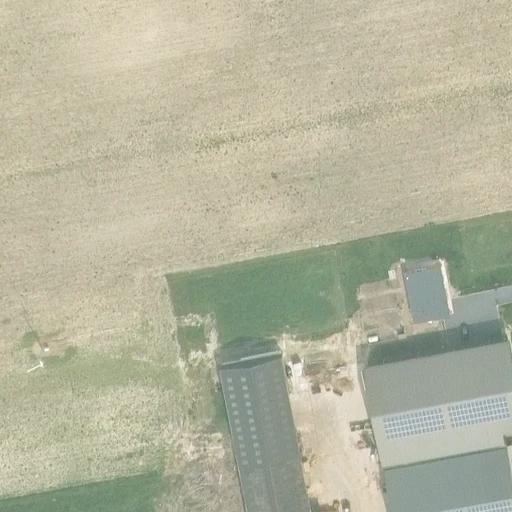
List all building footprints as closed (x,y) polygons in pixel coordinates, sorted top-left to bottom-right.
[(441,263),(404,270),(414,319),(450,312),(441,263)] [(448,346),(368,361),(386,465),(395,511),(511,511),(511,478),(505,443),(503,428),(511,425),(511,365),(507,336),(502,336),(448,346)] [(240,462),(299,449),(283,350),(220,360),(240,462)] [(176,511),(150,361),(50,379),(73,511),(176,511)] [(312,511),(301,450),(240,462),(249,511),(312,511)]
